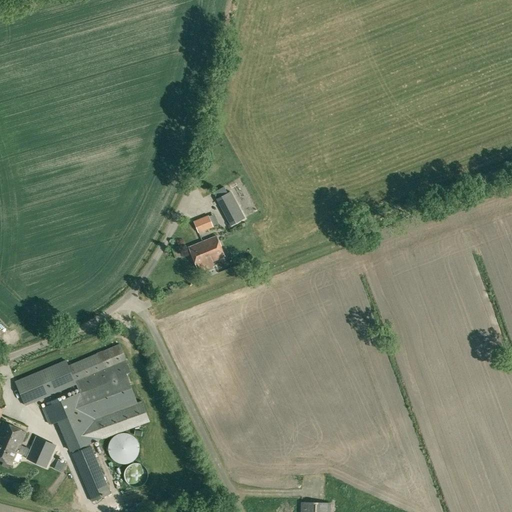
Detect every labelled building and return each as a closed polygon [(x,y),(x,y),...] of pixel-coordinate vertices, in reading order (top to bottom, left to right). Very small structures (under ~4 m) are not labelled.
[(217,199),(231,225),(244,218),(230,192),(217,199)] [(194,222),(199,232),(212,226),(208,216),(194,222)] [(197,268),(198,267),(200,272),(215,266),(213,261),(225,256),(216,236),(188,247),(197,268)] [(60,419),(73,450),(150,422),(142,401),(137,402),(126,373),(131,372),(119,344),(69,366),(66,360),(14,381),(25,406),(76,385),(79,392),(59,401),(57,398),(50,401),(52,404),(42,408),(49,424),(60,419)] [(0,459),(12,465),(17,452),(20,445),(26,432),(4,422),(0,430),(0,459)] [(108,449),(108,451),(109,452),(109,453),(110,455),(110,456),(111,457),(112,458),(113,459),(114,460),(115,461),(116,462),(117,462),(118,463),(120,463),(121,464),(122,464),(124,464),(125,464),(127,464),(128,463),(129,463),(131,462),(132,462),(133,461),(134,460),(135,459),(136,458),(137,457),(137,456),(138,455),(139,453),(139,452),(139,451),(139,449),(139,448),(139,447),(139,445),(139,444),(138,443),(138,441),(137,440),(136,439),(136,438),(135,437),(134,436),(133,435),(131,435),(130,434),(129,434),(128,433),(126,433),(125,433),(124,433),(122,433),(121,433),(120,433),(118,434),(117,434),(116,435),(115,436),(114,436),(113,437),(112,438),(111,439),(110,440),(110,442),(109,443),(109,444),(108,445),(108,447),(108,448),(108,449)] [(37,439),(28,459),(47,467),(55,447),(37,439)] [(72,453),(92,501),(111,493),(91,445),(72,453)] [(54,468),(62,472),(66,463),(58,460),(54,468)] [(301,511),(329,511),(330,503),(302,502),(301,511)]
